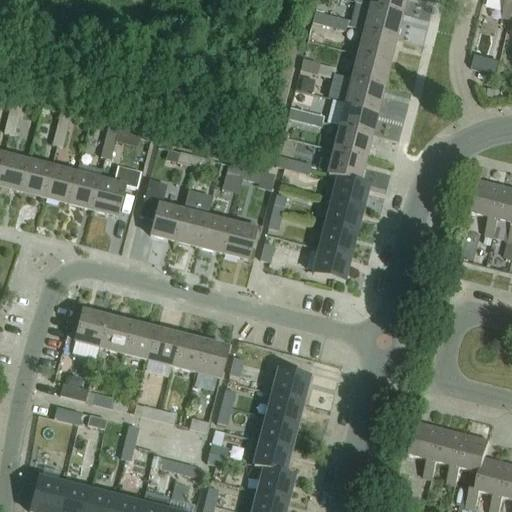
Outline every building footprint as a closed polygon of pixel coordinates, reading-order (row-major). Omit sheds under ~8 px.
[(401,15),(405,0),(372,0),(370,7),(401,15)] [(511,0),(502,0),(507,1),(502,18),(511,21),(511,18),(511,0)] [(355,4),(350,28),(364,32),(370,7),(355,4)] [(395,39),(401,15),(370,7),(364,32),(395,39)] [(230,13),(211,11),(210,20),(229,22),(230,13)] [(329,29),(332,19),(316,15),(313,25),(329,29)] [(345,33),(348,23),(332,19),(329,29),(345,33)] [(389,63),(395,39),(364,32),(358,56),(389,63)] [(383,87),(389,63),(358,56),(352,80),(383,87)] [(317,77),(319,67),(320,66),(303,62),(301,73),(317,77)] [(488,65),(486,74),(496,76),(498,67),(488,65)] [(319,67),(317,77),(333,81),(336,71),(319,67)] [(302,80),(300,92),(313,95),(315,82),(302,80)] [(377,111),(383,87),(352,80),(346,104),(377,111)] [(23,104),(13,101),(9,118),(19,120),(23,104)] [(371,136),(377,111),(346,104),(340,128),(371,136)] [(288,120),(305,125),(307,115),(291,111),(288,120)] [(71,116),(62,114),(57,130),(67,133),(71,116)] [(307,115),(305,125),(332,133),(334,129),(322,126),(323,119),(307,115)] [(15,136),(19,120),(9,118),(5,134),(15,136)] [(130,131),(110,126),(105,143),(115,145),(117,138),(127,141),(130,131)] [(365,160),(371,136),(340,128),(334,152),(365,160)] [(67,133),(57,130),(53,147),(63,149),(67,133)] [(105,143),(101,159),(111,162),(115,145),(105,143)] [(359,183),(365,160),(334,152),(328,177),(337,179),(338,179),(359,183)] [(178,164),(195,169),(197,158),(181,154),(178,164)] [(0,188),(21,194),(28,163),(4,157),(0,173),(0,188)] [(195,169),(211,173),(214,163),(197,158),(195,169)] [(279,159),(276,169),(292,173),(295,163),(279,159)] [(45,200),(52,169),(28,163),(21,194),(45,200)] [(295,163),(292,173),(309,177),(311,167),(295,163)] [(245,171),(229,166),(226,177),(243,181),(245,171)] [(125,188),(136,191),(141,174),(117,168),(113,185),(122,187),(125,188)] [(69,206),(76,176),(52,169),(45,200),(69,206)] [(262,175),(245,171),(243,181),(259,185),(262,175)] [(93,212),(100,182),(76,176),(69,206),(93,212)] [(337,179),(332,202),(362,210),(368,185),(359,183),(338,179),(337,179)] [(125,188),(122,187),(113,185),(100,182),(93,212),(117,219),(117,218),(120,208),(125,188)] [(175,243),(183,213),(160,207),(166,186),(150,182),(141,218),(155,222),(151,237),(175,243)] [(479,182),(471,216),(489,221),(485,238),(486,238),(492,240),(494,240),(498,223),(494,222),(503,188),(479,182)] [(511,190),(503,188),(494,222),(498,223),(511,226),(511,227),(508,244),(511,244),(511,190)] [(273,214),(283,216),(287,200),(277,197),(273,214)] [(332,202),(325,227),(356,234),(362,210),(332,202)] [(199,249),(207,219),(183,213),(175,243),(199,249)] [(278,233),(283,216),(273,214),(268,231),(278,233)] [(223,255),(231,225),(207,219),(199,249),(223,255)] [(255,231),(254,231),(245,229),(231,225),(223,255),(248,262),(256,231),(255,231)] [(325,227),(319,251),(350,259),(356,234),(325,227)] [(486,238),(484,245),(491,247),(492,240),(486,238)] [(274,242),(273,248),(264,246),(260,263),(281,268),(287,245),(274,242)] [(319,251),(313,276),(343,284),(350,259),(319,251)] [(99,350),(107,319),(82,313),(75,343),(99,350)] [(123,356),(131,325),(107,319),(99,350),(123,356)] [(148,362),(155,331),(131,325),(123,356),(148,362)] [(171,368),(179,338),(155,331),(148,362),(171,368)] [(195,374),(203,344),(179,338),(171,368),(195,374)] [(220,381),(228,350),(203,344),(195,374),(220,381)] [(244,363),(234,360),(230,378),(239,380),(244,363)] [(279,371),(272,395),(303,403),(309,379),(279,371)] [(88,392),(63,386),(60,398),(85,404),(88,392)] [(221,409),(231,411),(235,395),(226,392),(221,409)] [(272,395),(266,420),(297,428),(303,403),(272,395)] [(112,401),(96,397),(93,406),(110,410),(112,401)] [(129,405),(112,401),(110,410),(126,415),(129,405)] [(82,416),(57,409),(54,421),(79,427),(82,416)] [(160,413),(143,409),(141,418),(157,423),(160,413)] [(227,428),(231,411),(221,409),(217,426),(227,428)] [(176,417),(160,413),(157,423),(174,427),(176,417)] [(108,422),(91,418),(89,428),(105,432),(108,422)] [(291,452),(297,428),(266,420),(260,444),(291,452)] [(209,425),(192,421),(190,431),(206,435),(209,425)] [(417,425),(408,458),(427,463),(423,480),(432,483),(436,466),(433,465),(442,432),(417,425)] [(125,444),(135,447),(139,431),(130,428),(125,444)] [(442,432),(433,465),(436,466),(451,469),(447,486),(455,488),(459,471),(456,470),(465,438),(442,432)] [(215,434),(212,447),(220,449),(223,437),(215,434)] [(456,470),(459,471),(479,476),(475,492),(476,493),(485,460),(489,444),(465,438),(456,470)] [(291,452),(260,444),(253,442),(253,444),(250,443),(248,449),(251,450),(251,452),(257,453),(254,469),(263,471),(263,470),(285,476),(285,475),(291,452)] [(131,463),(135,447),(125,444),(121,460),(131,463)] [(220,449),(212,447),(207,466),(223,470),(228,451),(220,449)] [(470,491),(465,510),(473,511),(475,511),(480,494),(494,498),(490,511),(500,511),(503,501),(500,500),(509,467),(485,460),(476,493),(475,492),(470,491)] [(176,475),(179,465),(162,461),(160,471),(176,475)] [(179,465),(176,475),(193,479),(196,469),(179,465)] [(511,467),(509,467),(500,500),(503,501),(511,502),(511,467)] [(263,471),(254,469),(251,468),(245,491),(257,494),(288,502),(294,478),(285,475),(285,476),(263,470),(263,471)] [(39,480),(30,511),(57,511),(65,486),(39,480)] [(65,486),(57,511),(85,511),(90,493),(65,486)] [(204,508),(214,510),(219,494),(209,491),(204,508)] [(90,493),(85,511),(112,511),(116,500),(90,493)] [(257,494),(252,511),(285,511),(288,502),(257,494)] [(116,500),(112,511),(140,511),(142,506),(116,500)]
